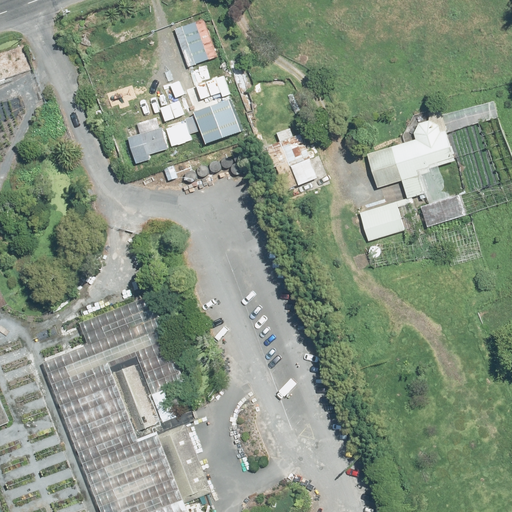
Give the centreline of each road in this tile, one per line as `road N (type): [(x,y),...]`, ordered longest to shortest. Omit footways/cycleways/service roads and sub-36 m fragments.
road 1 (track): [(135,200),(116,260),(85,307),(27,331),(0,313)]
road 2 (track): [(27,331),(92,511)]
